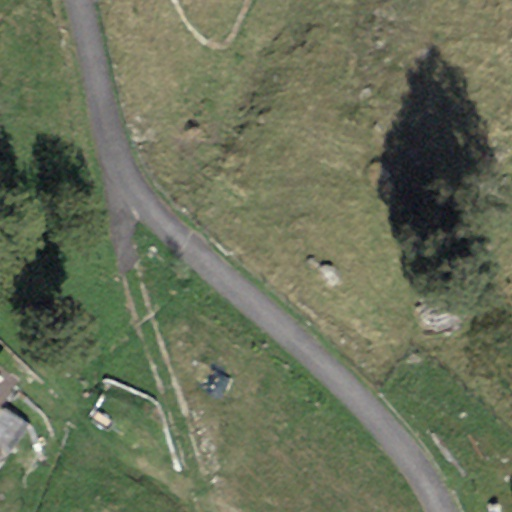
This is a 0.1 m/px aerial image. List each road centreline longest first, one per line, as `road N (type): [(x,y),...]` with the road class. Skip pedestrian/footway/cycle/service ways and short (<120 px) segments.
road 1 (track): [(441,511),(364,398),(139,205),(103,115),(77,0)]
road 2 (track): [(118,163),(152,336),(204,511)]
